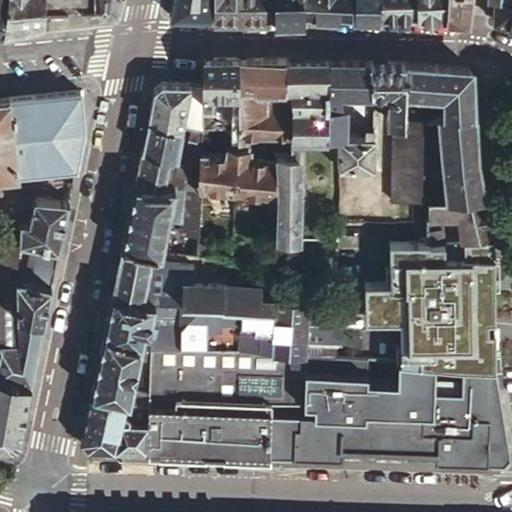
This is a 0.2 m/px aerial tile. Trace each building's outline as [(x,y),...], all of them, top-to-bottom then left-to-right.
[(5,0),(3,26),(24,22),(43,18),(43,0),(5,0)] [(99,0),(100,14),(107,13),(110,0),(99,0)] [(171,0),(170,10),(212,11),(212,0),(171,0)] [(273,12),(272,0),(212,0),(212,11),(265,12),(273,12)] [(272,0),(273,12),(294,13),(302,13),(302,0),(272,0)] [(302,0),(302,13),(337,14),(350,14),(350,0),(302,0)] [(354,0),(354,14),(361,14),(381,14),(381,0),(354,0)] [(381,0),(381,14),(386,14),(417,15),(416,0),(381,0)] [(416,0),(417,15),(423,15),(445,14),(446,0),(416,0)] [(446,0),(445,14),(466,16),(467,0),(446,0)] [(511,0),(492,0),(492,18),(511,24),(511,0)] [(247,56),(237,57),(237,85),(259,85),(267,85),(286,85),(286,58),(286,55),(247,56)] [(202,57),(203,81),(204,99),(215,100),(214,92),(237,91),(237,85),(237,57),(207,57),(202,57)] [(277,185),(277,195),(276,238),(299,238),(300,134),(328,134),(329,59),(296,58),(286,58),(286,85),(289,85),(290,98),(287,134),(287,153),(275,152),(276,160),(277,176),(277,179),(277,185)] [(340,59),(329,59),(328,134),(338,134),(344,134),(346,102),(344,102),(343,88),(372,89),(369,60),(340,59)] [(380,60),(369,60),(372,89),(387,89),(386,117),(393,118),(392,153),(391,169),(391,198),(409,197),(420,197),(422,116),(403,114),(404,90),(404,61),(380,60)] [(428,62),(404,61),(404,90),(441,92),(441,112),(473,111),(471,82),(471,73),(471,69),(469,67),(469,66),(468,66),(466,65),(465,64),(428,62)] [(153,86),(147,120),(182,126),(191,128),(203,130),(204,99),(203,81),(162,80),(153,86)] [(237,85),(237,91),(237,96),(259,97),(259,85),(237,85)] [(267,85),(259,85),(259,97),(267,97),(267,85)] [(0,96),(0,172),(76,165),(84,126),(80,88),(0,96)] [(238,132),(238,133),(246,133),(287,134),(290,98),(267,97),(259,97),(237,96),(238,132)] [(448,196),(482,194),(475,154),(473,111),(441,112),(440,112),(448,196)] [(147,120),(140,150),(176,156),(182,126),(147,120)] [(344,134),(338,134),(337,165),(373,165),(373,132),(373,124),(365,124),(364,134),(344,134)] [(186,158),(200,160),(201,150),(203,131),(203,130),(191,128),(186,158)] [(238,133),(237,145),(246,146),(246,133),(238,133)] [(200,160),(200,185),(235,190),(237,145),(225,144),(224,153),(201,150),(200,160)] [(237,145),(235,190),(277,195),(277,185),(277,179),(277,176),(276,160),(249,157),(250,148),(248,146),(246,146),(237,145)] [(140,150),(133,185),(199,187),(200,185),(200,160),(186,158),(176,156),(140,150)] [(133,185),(120,247),(152,253),(160,253),(167,221),(182,221),(198,222),(199,187),(133,185)] [(462,239),(495,235),(483,197),(482,195),(482,194),(448,196),(428,197),(428,215),(428,216),(437,216),(457,216),(460,237),(460,239),(462,239)] [(59,247),(69,199),(34,195),(28,220),(20,219),(17,245),(16,264),(53,272),(57,256),(24,249),(26,241),(59,247)] [(427,237),(436,237),(437,216),(428,216),(428,226),(427,237)] [(172,244),(169,253),(197,253),(198,222),(182,221),(180,244),(172,244)] [(477,365),(495,366),(495,328),(495,235),(460,239),(460,237),(436,237),(427,237),(428,226),(394,226),(394,251),(390,252),(388,265),(368,264),(368,303),(403,303),(401,323),(397,358),(440,362),(454,363),(477,365)] [(0,245),(0,341),(19,341),(18,315),(17,301),(17,277),(15,277),(16,264),(17,245),(0,245)] [(120,247),(120,250),(151,257),(152,253),(120,247)] [(120,250),(110,295),(142,301),(151,258),(151,257),(120,250)] [(142,301),(171,302),(182,302),(183,280),(189,280),(190,278),(191,276),(192,274),(192,272),(193,271),(193,264),(151,258),(142,301)] [(18,315),(44,320),(53,272),(16,264),(15,277),(17,277),(17,301),(18,315)] [(183,280),(182,302),(224,304),(225,282),(189,280),(183,280)] [(225,282),(224,304),(224,306),(275,307),(276,301),(278,284),(225,282)] [(110,295),(102,335),(139,342),(139,341),(142,328),(146,328),(151,307),(169,310),(171,302),(142,301),(110,295)] [(272,351),(305,352),(334,354),(336,354),(336,342),(325,342),(326,328),(337,328),(337,323),(337,320),(337,298),(287,300),(276,301),(275,307),(224,306),(224,304),(182,302),(171,302),(169,310),(151,307),(146,328),(142,328),(139,341),(148,342),(148,345),(272,348),(272,351)] [(0,376),(31,383),(44,320),(18,315),(19,341),(0,341),(0,376)] [(336,342),(337,328),(326,328),(325,342),(336,342)] [(125,400),(147,404),(147,394),(131,390),(138,356),(148,358),(148,345),(148,342),(139,341),(139,342),(102,335),(90,393),(125,400)] [(147,404),(147,420),(147,449),(161,449),(215,451),(270,453),(270,399),(303,400),(305,352),(272,351),(272,348),(148,345),(148,358),(147,394),(147,404)] [(270,399),(270,453),(342,456),(342,445),(375,447),(375,452),(400,453),(400,447),(435,448),(434,459),(503,461),(510,452),(495,366),(477,365),(454,363),(440,362),(397,358),(396,389),(366,387),(367,356),(349,354),(336,354),(334,354),(305,352),(303,400),(270,399)] [(0,444),(11,445),(20,437),(31,383),(0,376),(0,444)] [(147,449),(147,420),(128,419),(128,414),(123,412),(125,400),(90,393),(81,436),(80,436),(79,439),(86,446),(147,449)]
